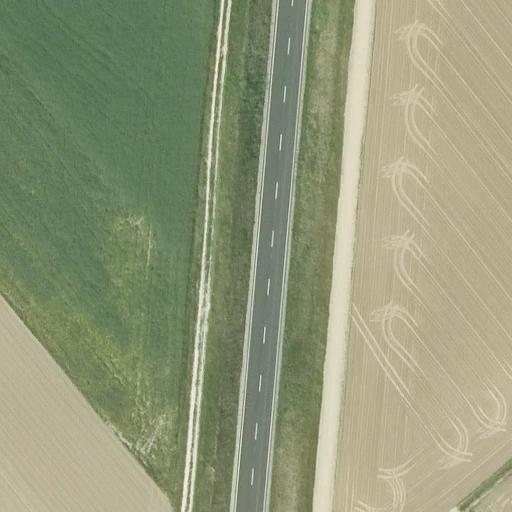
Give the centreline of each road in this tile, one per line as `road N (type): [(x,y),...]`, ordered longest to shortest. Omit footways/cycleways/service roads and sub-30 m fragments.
road 1 (tertiary): [(291,0),(248,511)]
road 2 (track): [(321,511),(364,0)]
road 3 (track): [(225,0),(184,511)]
